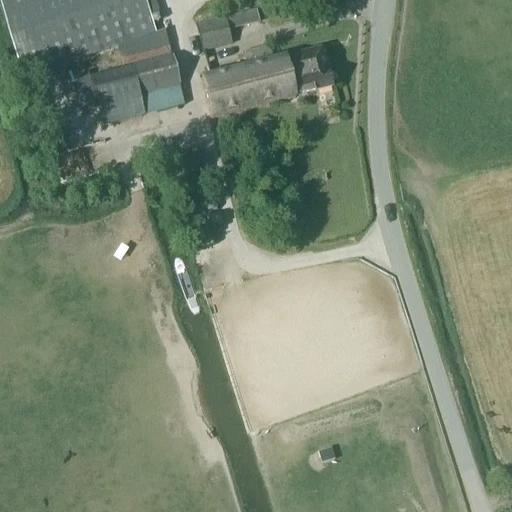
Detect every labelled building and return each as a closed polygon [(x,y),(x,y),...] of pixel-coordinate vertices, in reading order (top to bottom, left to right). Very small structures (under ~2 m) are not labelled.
[(0,0),(0,16),(21,78),(154,33),(149,18),(144,4),(143,0),(0,0)] [(149,18),(159,15),(154,1),(144,4),(149,18)] [(277,12),(290,10),(289,3),(275,6),(277,12)] [(195,24),(202,52),(232,45),(224,16),(195,24)] [(122,71),(170,59),(163,32),(116,48),(122,71)] [(200,80),(211,121),(294,100),(294,99),(331,89),(327,72),(325,72),(319,51),(284,60),(284,59),(200,80)] [(89,80),(101,128),(184,107),(172,59),(89,80)] [(171,188),(205,176),(197,154),(163,166),(171,188)]
